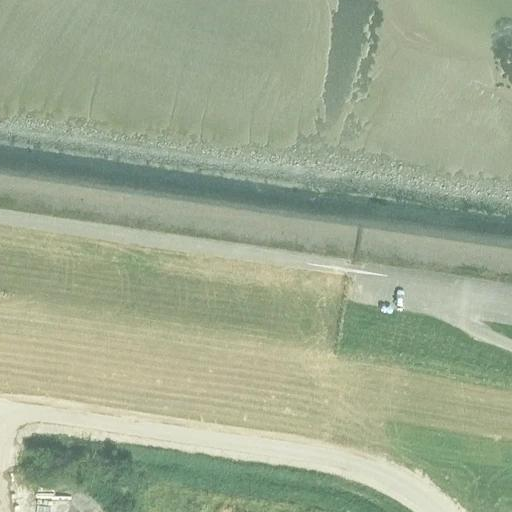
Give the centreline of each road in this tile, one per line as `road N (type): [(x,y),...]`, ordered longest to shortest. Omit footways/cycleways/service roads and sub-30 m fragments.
road 1 (unclassified): [(433,511),(374,469),(0,402)]
road 2 (unclassified): [(381,284),(511,349)]
road 3 (unclassified): [(381,284),(511,302)]
